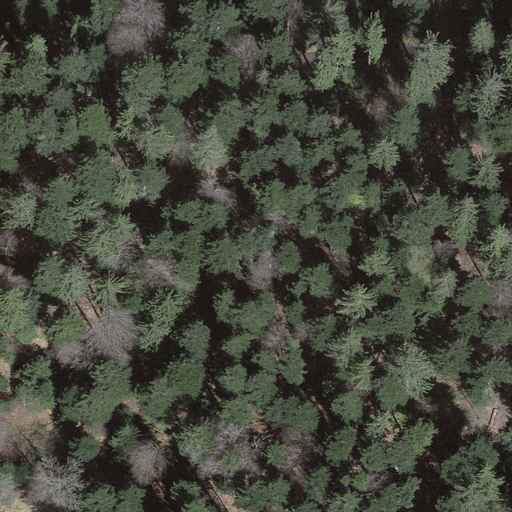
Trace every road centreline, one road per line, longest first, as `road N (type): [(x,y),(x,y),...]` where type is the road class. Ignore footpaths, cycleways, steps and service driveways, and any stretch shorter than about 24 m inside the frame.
road 1 (track): [(218,66),(423,53),(511,124)]
road 2 (track): [(0,114),(194,86),(218,66)]
road 3 (track): [(218,66),(145,32),(94,26),(33,0)]
